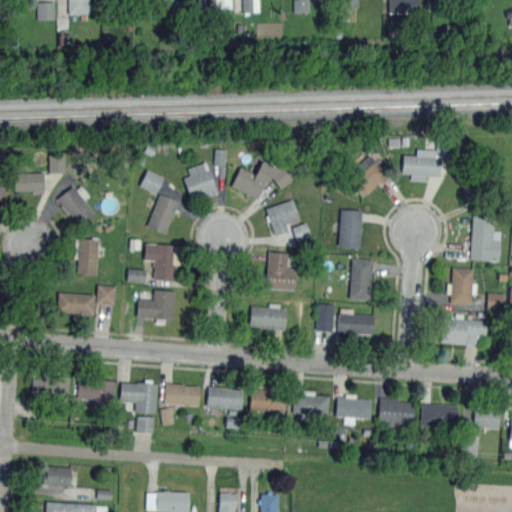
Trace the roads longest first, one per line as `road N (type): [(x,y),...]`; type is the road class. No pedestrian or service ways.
road 1 (residential): [(511,376),(0,338)]
road 2 (residential): [(283,470),(0,449)]
road 3 (residential): [(416,228),(405,369)]
